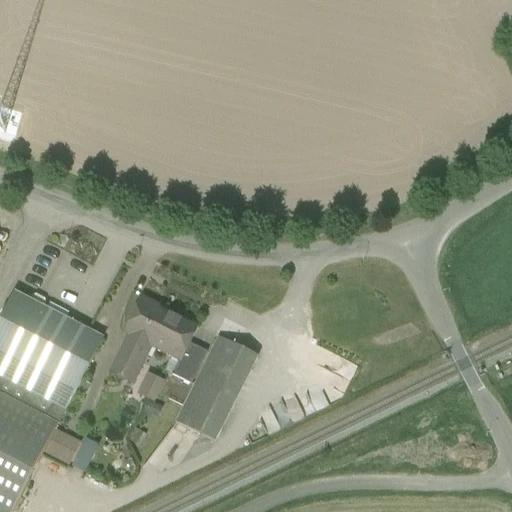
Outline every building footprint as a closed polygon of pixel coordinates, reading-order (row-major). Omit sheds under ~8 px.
[(0,321),(0,511),(14,511),(44,456),(60,424),(66,412),(104,339),(89,331),(15,292),(0,321)] [(134,387),(153,348),(180,361),(190,344),(198,326),(143,299),(126,334),(128,335),(109,374),(134,387)] [(176,424),(216,444),(259,357),(219,337),(176,424)] [(208,353),(190,344),(180,361),(173,376),(192,385),(208,353)] [(141,394),(159,401),(168,379),(150,371),(141,394)] [(51,456),(74,465),(84,440),(61,431),(51,456)] [(88,437),(74,466),(89,473),(103,444),(88,437)]
